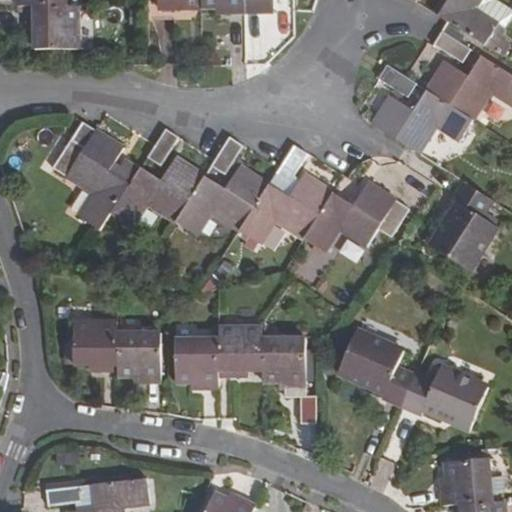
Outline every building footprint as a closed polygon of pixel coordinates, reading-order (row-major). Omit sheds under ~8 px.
[(203,0),(203,2),(204,8),(224,8),(224,13),(246,14),(247,1),(246,0),(203,0)] [(442,0),(434,12),(441,16),(450,0),(442,0)] [(481,0),(450,0),(441,16),(487,46),(499,24),(476,9),(481,0)] [(67,6),(28,6),(29,28),(36,29),(37,50),(77,49),(78,6),(67,6)] [(469,51),(443,35),(435,47),(461,64),(469,51)] [(444,65),(426,92),(473,121),(490,95),(511,107),(511,78),(480,59),(467,79),(444,65)] [(415,84),(388,66),(379,79),(407,97),(415,84)] [(390,100),(374,125),(420,155),(436,130),(458,144),(473,121),(426,92),(411,113),(390,100)] [(86,123),(55,169),(94,195),(81,216),(102,231),(113,214),(141,171),(128,163),(119,176),(111,171),(125,149),(86,123)] [(157,145),(150,156),(164,165),(182,139),(167,129),(157,145)] [(218,161),(215,165),(228,174),(246,147),(233,139),(218,161)] [(281,169),(278,173),(291,182),(310,155),(297,147),(281,169)] [(141,171),(113,214),(134,226),(149,204),(178,223),(193,199),(208,177),(177,157),(162,180),(143,168),(141,171)] [(193,199),(178,223),(198,236),(214,213),(242,231),(271,185),(242,167),(227,189),(208,177),(193,199)] [(271,185),(242,231),(263,244),(278,222),(305,238),(335,193),(306,174),(291,197),(271,185)] [(491,201),(462,183),(450,202),(458,208),(433,248),(470,272),(496,231),(480,220),(491,201)] [(335,193),(305,238),(327,252),(342,229),(370,247),(380,232),(393,239),(411,210),(370,184),(355,206),(335,193)] [(352,240),(342,253),(360,265),(369,253),(352,240)] [(78,322),(78,364),(98,365),(99,370),(121,371),(122,334),(122,322),(78,322)] [(361,326),(343,369),(391,388),(387,396),(405,403),(418,372),(400,365),(408,345),(361,326)] [(267,329),(224,328),(223,341),(223,377),(243,378),(244,372),(266,372),(267,342),(267,329)] [(121,371),(122,378),(142,378),(142,383),(161,382),(161,335),(122,334),(121,371)] [(180,340),(179,382),(201,382),(201,388),(222,389),(223,377),(223,341),(180,340)] [(266,372),(267,386),(290,386),(290,390),(308,390),(309,343),(267,342),(266,372)] [(418,372),(405,403),(424,410),(427,402),(475,421),(492,379),(444,360),(436,379),(418,372)] [(304,399),(305,424),(322,424),(321,398),(304,399)] [(489,458),(448,463),(450,484),(444,484),(445,507),(458,506),(493,502),(489,458)] [(92,511),(126,511),(126,509),(152,506),(149,482),(96,489),(98,511),(92,511)] [(82,488),(47,491),(48,506),(83,502),(82,488)] [(215,499),(208,511),(253,511),(256,508),(236,499),(233,506),(215,499)] [(493,502),(458,506),(458,511),(507,511),(507,502),(493,502)]
